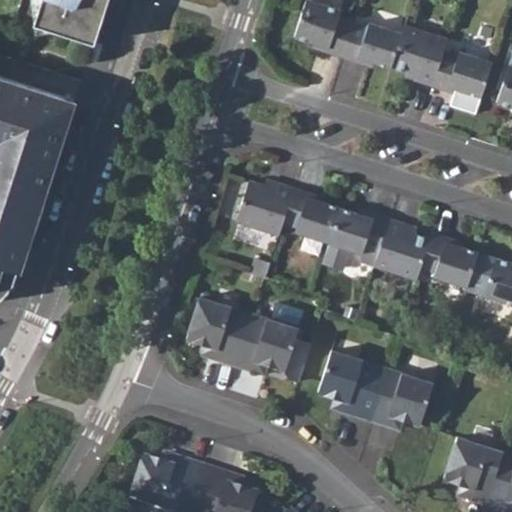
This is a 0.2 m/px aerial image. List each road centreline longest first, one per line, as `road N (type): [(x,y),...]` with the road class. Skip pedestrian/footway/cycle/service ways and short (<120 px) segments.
road 1 (residential): [(145,0),(19,355)]
road 2 (residential): [(210,120),(511,218)]
road 3 (residential): [(511,169),(224,74)]
road 4 (residential): [(364,511),(295,452),(266,442),(248,424),(127,378)]
road 5 (residential): [(127,378),(210,120)]
road 6 (residential): [(44,511),(127,378)]
